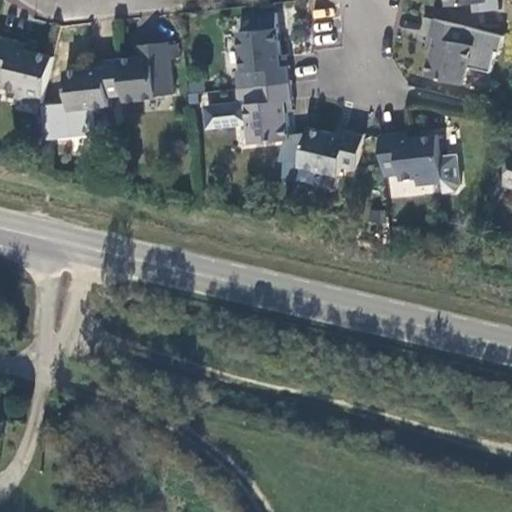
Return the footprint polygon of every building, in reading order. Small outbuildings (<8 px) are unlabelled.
[(506,36),(436,19),(430,44),(436,45),(429,73),(467,83),(471,67),(493,72),(498,51),(502,52),(506,36)] [(280,27),(241,31),(245,72),(255,71),(257,86),(293,82),(290,55),(283,56),(280,27)] [(29,44),(1,38),(0,42),(0,80),(8,82),(7,88),(21,91),(20,97),(45,103),(55,57),(27,51),(29,44)] [(140,56),(123,58),(127,94),(127,101),(161,97),(158,75),(174,73),(170,42),(139,45),(140,56)] [(96,68),(67,71),(71,109),(112,105),(111,95),(127,94),(123,58),(95,61),(96,68)] [(243,103),(208,107),(210,127),(251,123),(253,144),(292,140),(289,111),(296,110),(293,82),(257,86),(241,88),(243,103)] [(312,126),(303,163),(342,173),(344,163),(360,167),(368,133),(341,126),(340,132),(312,126)] [(410,130),(382,134),(387,175),(404,174),(405,179),(419,178),(420,185),(445,182),(446,193),(459,191),(463,185),(459,155),(443,157),(440,134),(411,138),(410,130)]
